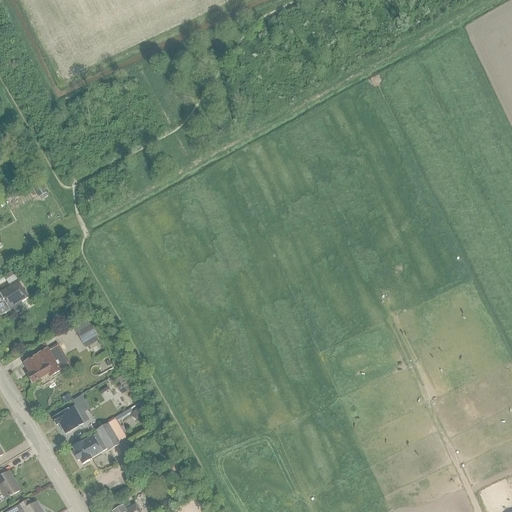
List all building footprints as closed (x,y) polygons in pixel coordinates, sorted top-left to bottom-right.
[(41,182),(34,186),(40,197),(47,192),(41,182)] [(0,316),(10,311),(9,310),(21,303),(27,299),(18,283),(0,293),(0,316)] [(91,324),(77,332),(83,343),(98,335),(91,324)] [(39,356),(24,364),(30,374),(27,376),(32,384),(49,375),(50,377),(60,372),(59,371),(70,365),(63,352),(59,346),(48,352),(47,349),(38,355),(39,356)] [(86,409),(82,402),(53,419),(57,426),(59,424),(65,435),(84,424),(78,414),(86,409)] [(138,423),(146,414),(138,407),(130,416),(138,423)] [(79,460),(82,465),(92,459),(91,459),(107,449),(108,452),(120,444),(119,442),(125,437),(115,421),(108,425),(108,424),(96,432),(98,434),(93,437),(82,443),(82,442),(72,448),(74,452),(73,453),(78,461),(79,460)] [(0,488),(7,500),(21,491),(9,472),(4,475),(1,470),(0,470),(0,488)] [(42,511),(37,502),(32,505),(28,500),(8,511),(42,511)] [(140,511),(136,505),(131,507),(128,502),(123,505),(124,506),(114,511),(140,511)]
